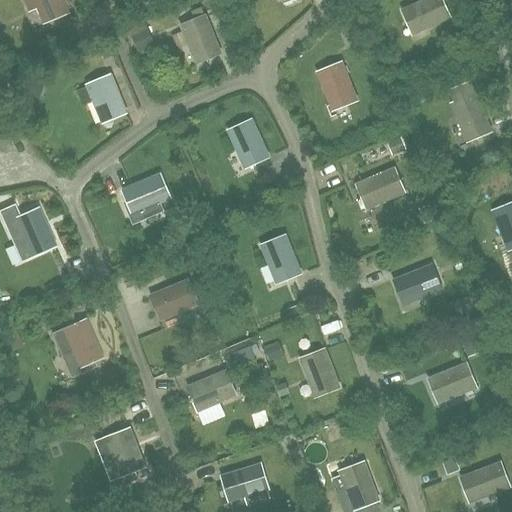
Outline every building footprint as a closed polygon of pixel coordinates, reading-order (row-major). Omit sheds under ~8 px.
[(67,13),(61,1),(61,0),(22,0),(28,11),(36,8),(41,18),(55,12),(57,17),(67,13)] [(449,18),(442,1),(441,0),(427,0),(403,11),(409,25),(413,23),(417,32),(449,18)] [(220,54),(205,17),(182,27),(195,59),(204,55),(206,60),(220,54)] [(149,20),(131,21),(134,47),(151,45),(149,20)] [(341,64),(318,74),(331,106),(340,102),(342,107),(356,101),(341,64)] [(111,76),(88,86),(101,118),(110,115),(112,119),(126,113),(111,76)] [(461,87),(466,99),(452,105),(465,137),(474,133),(476,138),(490,132),(471,83),(461,87)] [(268,158),(252,121),(229,132),(243,164),(252,159),(254,164),(268,158)] [(372,206),(404,193),(394,169),(358,185),(363,199),(368,197),(372,206)] [(135,219),(162,208),(160,203),(169,199),(160,175),(123,191),(129,205),(135,219)] [(511,204),(494,212),(507,245),(511,242),(511,204)] [(55,245),(38,209),(15,220),(16,222),(7,226),(16,245),(24,241),(29,251),(43,245),(45,250),(55,245)] [(300,274),(285,237),(262,247),(275,279),(284,275),(286,280),(300,274)] [(432,266),(395,281),(400,296),(405,294),(409,303),(441,290),(432,266)] [(188,281),(151,297),(157,311),(162,309),(166,318),(198,305),(188,281)] [(53,335),(54,337),(63,356),(72,376),(95,366),(92,361),(102,357),(85,321),(62,331),(53,335)] [(339,388),(324,350),(301,360),(313,392),(323,389),(325,393),(339,388)] [(466,365),(429,380),(435,394),(440,392),(443,401),(475,388),(466,365)] [(225,372),(189,388),(195,402),(199,400),(203,409),(235,395),(225,372)] [(502,412),(511,407),(511,388),(509,381),(492,388),(502,412)] [(145,467),(130,430),(97,443),(106,465),(115,461),(119,472),(133,467),(135,471),(145,467)] [(342,507),(352,503),(352,505),(362,501),(364,506),(378,501),(364,463),(340,473),(341,476),(331,480),(342,507)] [(499,464),(462,478),(468,493),(472,491),(476,500),(508,488),(499,464)] [(268,489),(260,465),(222,477),(225,487),(230,486),(235,500),(246,496),(249,506),(269,499),(266,490),(268,489)]
